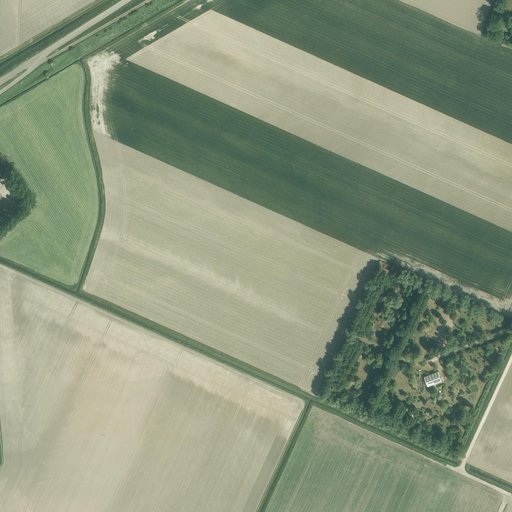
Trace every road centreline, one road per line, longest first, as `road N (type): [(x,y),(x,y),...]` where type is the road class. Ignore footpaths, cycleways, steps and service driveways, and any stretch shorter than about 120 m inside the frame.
road 1 (track): [(35,65),(149,0)]
road 2 (unclassified): [(460,471),(511,356)]
